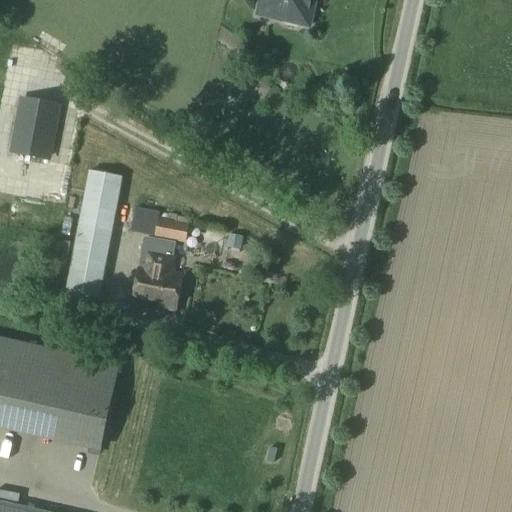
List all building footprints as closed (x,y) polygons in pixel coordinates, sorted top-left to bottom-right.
[(260,0),(276,4),(273,18),(281,20),(284,25),(294,27),(298,24),(307,27),(314,0),(260,0)] [(55,107),(54,107),(53,111),(25,105),(26,101),(24,101),(14,154),(15,154),(16,150),(40,155),(44,156),(43,160),(45,160),(55,107)] [(88,172),(65,293),(100,300),(124,179),(88,172)] [(156,220),(159,206),(131,199),(128,213),(156,220)] [(47,231),(53,214),(31,206),(24,223),(47,231)] [(157,218),(153,238),(184,245),(189,224),(174,222),(176,216),(167,214),(166,220),(157,218)] [(229,234),(227,246),(239,248),(241,236),(229,234)] [(138,268),(132,305),(176,312),(182,275),(172,273),(174,257),(171,257),(172,245),(144,240),(139,268),(138,268)] [(20,344),(3,422),(100,444),(118,366),(41,349),(20,344)] [(0,511),(42,511),(0,502),(0,511)]
